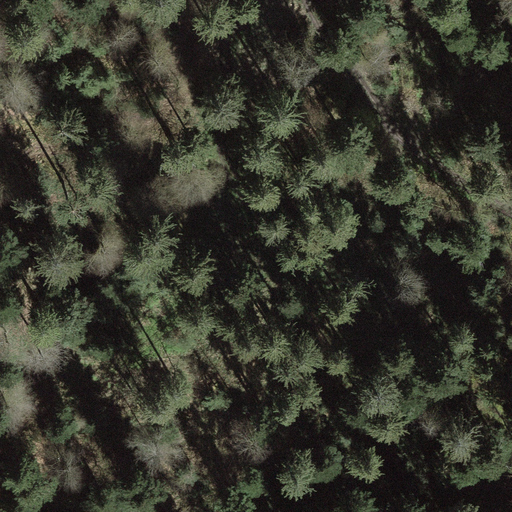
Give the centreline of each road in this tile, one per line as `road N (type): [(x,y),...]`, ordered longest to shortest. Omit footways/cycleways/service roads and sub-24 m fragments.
road 1 (track): [(221,0),(225,132),(241,194),(311,283),(375,342),(511,421)]
road 2 (track): [(511,205),(385,124),(315,0)]
